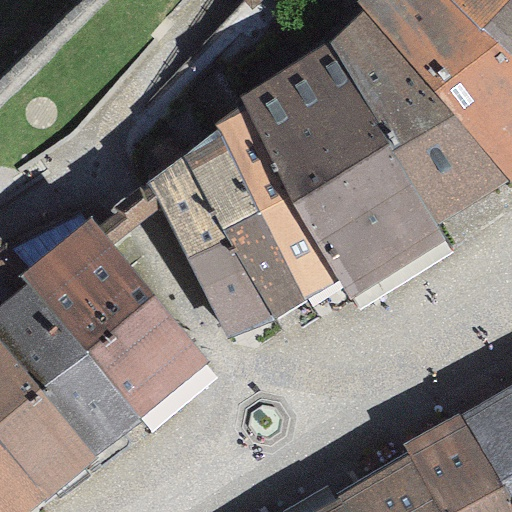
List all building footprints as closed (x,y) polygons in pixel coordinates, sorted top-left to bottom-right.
[(511,55),(455,0),(363,0),(362,1),(371,13),(511,177),(511,55)] [(511,0),(455,0),(511,55),(511,0)] [(434,220),(511,177),(371,13),(338,46),(434,220)] [(246,96),(253,108),(344,274),(353,290),(445,240),(434,220),(338,46),(246,96)] [(311,292),(344,274),(253,108),(220,126),(225,137),(311,292)] [(311,292),(225,137),(187,158),(273,313),(311,292)] [(152,185),(234,334),(273,313),(187,158),(152,185)] [(92,222),(25,277),(33,287),(139,416),(206,361),(92,222)] [(139,416),(33,287),(0,313),(0,342),(92,454),(139,416)] [(95,457),(92,454),(0,342),(0,443),(45,498),(95,457)] [(511,387),(464,415),(511,499),(511,387)] [(511,511),(511,499),(464,415),(408,446),(414,456),(445,511),(511,511)] [(0,511),(28,511),(45,498),(0,443),(0,511)] [(445,511),(414,456),(341,497),(344,502),(349,511),(445,511)] [(349,511),(344,502),(325,511),(349,511)]
